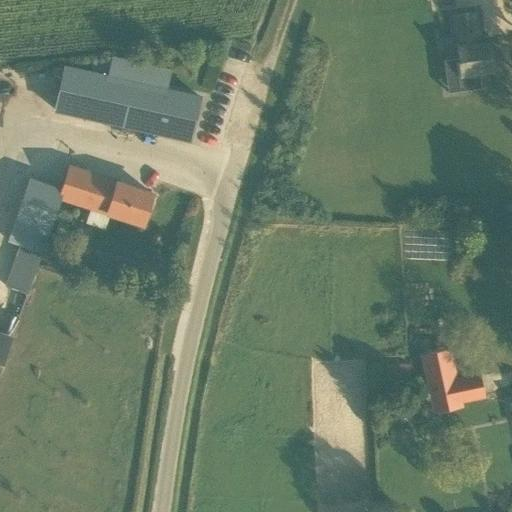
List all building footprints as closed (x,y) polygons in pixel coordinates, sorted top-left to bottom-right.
[(457,46),(458,56),(443,58),(445,75),(460,73),(461,75),(493,70),(490,42),(479,44),(475,13),(454,15),(459,46),(457,46)] [(94,118),(157,132),(190,140),(200,97),(63,67),(54,110),(94,118)] [(70,167),(62,191),(60,197),(142,224),(152,194),(70,167)] [(60,197),(62,191),(28,179),(7,240),(41,252),(60,197)] [(76,242),(69,261),(85,267),(92,248),(76,242)] [(0,367),(11,338),(0,334),(0,367)] [(463,353),(436,359),(446,400),(465,396),(467,407),(474,405),(498,400),(493,378),(469,383),(463,353)] [(415,355),(416,379),(432,379),(432,354),(415,355)] [(410,390),(409,364),(372,365),(373,392),(410,390)]
